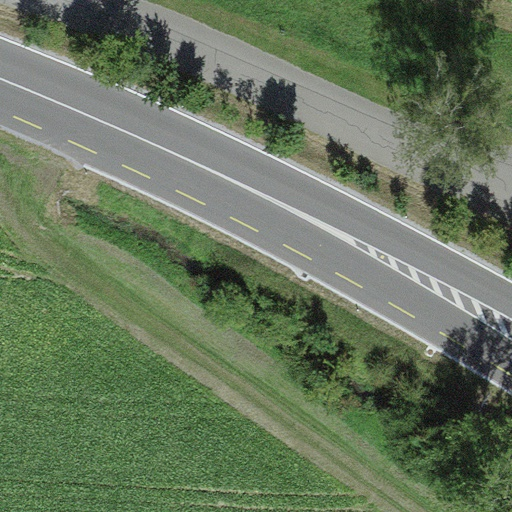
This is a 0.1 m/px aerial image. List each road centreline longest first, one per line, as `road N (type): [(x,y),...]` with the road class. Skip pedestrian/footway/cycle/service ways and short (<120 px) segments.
road 1 (primary): [(511,332),(152,140),(0,80)]
road 2 (unclassified): [(68,0),(201,46),(511,190)]
